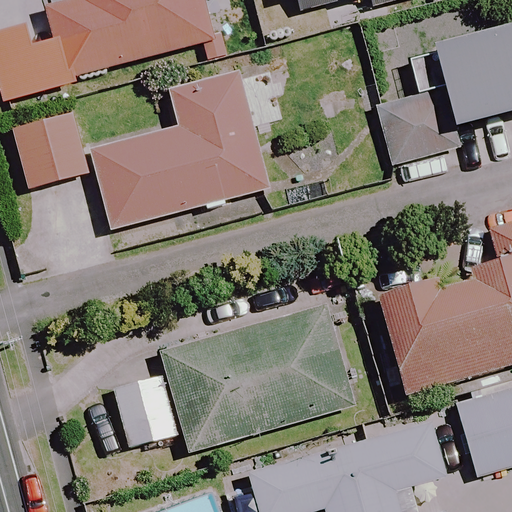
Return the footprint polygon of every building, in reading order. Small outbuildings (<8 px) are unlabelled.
[(206,45),(194,0),(73,0),(74,1),(31,12),(50,85),(206,45)] [(511,156),(511,33),(430,50),(439,97),(375,110),(387,168),(448,156),(450,169),(511,156)] [(261,196),(231,80),(164,97),(173,132),(84,154),(105,236),(261,196)] [(81,178),(65,120),(6,136),(21,194),(81,178)] [(511,219),(482,229),(493,264),(366,303),(397,403),(511,367),(511,219)] [(347,414),(320,313),(157,356),(160,371),(107,385),(125,452),(178,438),(183,457),(347,414)] [(511,469),(511,393),(450,411),(470,482),(511,469)] [(441,481),(425,426),(242,477),(251,511),(411,511),(406,491),(441,481)]
